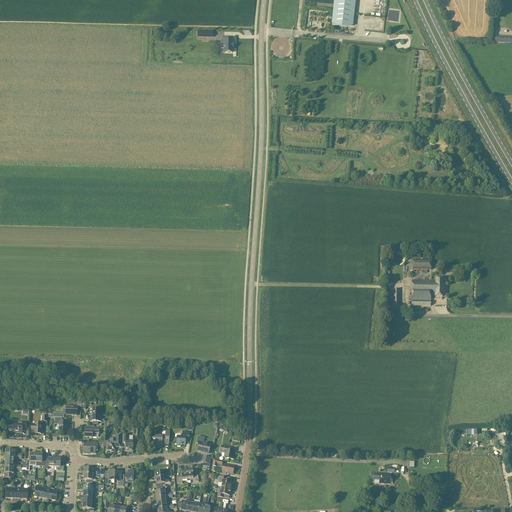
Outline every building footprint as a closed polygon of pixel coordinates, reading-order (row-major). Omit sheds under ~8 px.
[(335,0),(335,9),(333,24),(352,26),(353,15),(354,0),(335,0)] [(511,37),(494,36),(495,28),(492,27),(491,43),(511,43),(511,37)] [(224,43),(221,43),(221,49),(224,49),(223,53),(233,53),(233,39),(224,39),(224,40),(224,43)] [(431,271),(431,261),(412,261),(412,270),(431,271)] [(431,295),(435,295),(435,297),(443,297),(443,279),(435,279),(435,281),(430,281),(412,281),(411,311),(430,311),(431,295)] [(396,290),(389,289),(388,302),(389,302),(389,309),(399,309),(399,296),(399,290),(396,290)] [(77,407),(66,406),(66,415),(77,416),(77,407)] [(55,425),(59,425),(59,432),(66,432),(66,428),(67,428),(67,422),(61,422),(62,418),(55,418),(55,425)] [(20,423),(13,422),(12,433),(22,433),(22,429),(26,429),(26,422),(20,422),(20,423)] [(31,432),(34,433),(34,434),(42,434),(42,424),(34,424),(31,424),(31,432)] [(99,428),(91,428),(85,428),(85,431),(84,431),(84,438),(92,438),(97,438),(97,435),(99,435),(99,428)] [(165,436),(163,436),(156,436),(157,435),(153,435),(152,446),(156,446),(156,448),(162,448),(162,444),(169,444),(169,431),(165,431),(165,436)] [(185,440),(189,440),(189,433),(183,432),(182,438),(177,437),(176,446),(181,447),(181,445),(185,446),(185,440)] [(122,444),(125,444),(125,451),(132,452),(133,441),(128,441),(129,436),(123,435),(122,444)] [(110,442),(107,442),(104,442),(104,447),(107,447),(106,451),(111,451),(111,452),(115,452),(115,447),(117,447),(121,447),(122,436),(115,436),(115,439),(110,439),(110,442)] [(196,451),(208,454),(211,445),(203,443),(203,440),(203,439),(200,438),(198,439),(197,443),(198,443),(196,451)] [(88,454),(88,453),(95,453),(95,446),(97,446),(97,442),(92,442),(92,446),(84,445),(83,453),(85,453),(84,454),(88,454)] [(222,446),(220,453),(225,454),(224,458),(233,459),(234,452),(228,451),(229,448),(222,446)] [(30,454),(30,460),(27,460),(26,462),(26,471),(29,471),(30,466),(36,466),(36,454),(30,454)] [(45,461),(42,461),(42,455),(36,454),(36,466),(45,467),(45,461)] [(210,465),(209,464),(211,458),(204,456),(202,463),(203,463),(203,466),(209,468),(210,465)] [(54,459),(54,458),(49,457),(49,459),(45,459),(45,461),(45,467),(45,470),(48,470),(48,467),(54,467),(54,459)] [(54,467),(57,468),(57,471),(63,472),(63,465),(60,465),(61,460),(54,459),(54,467)] [(219,467),(222,468),(221,473),(226,474),(226,473),(233,474),(234,466),(230,465),(230,466),(222,465),(223,462),(214,460),(212,467),(218,468),(219,467)] [(4,474),(6,474),(6,479),(13,479),(14,471),(26,471),(26,469),(22,469),(3,468),(3,471),(5,471),(4,474)] [(188,480),(193,479),(193,483),(198,482),(198,476),(193,477),(193,470),(187,471),(188,480)] [(125,473),(125,482),(129,482),(129,481),(133,481),(134,471),(128,471),(128,473),(125,473)] [(181,471),(181,476),(177,476),(177,485),(182,484),(182,480),(188,480),(187,471),(181,471)] [(111,485),(111,481),(114,481),(115,472),(108,472),(108,478),(105,478),(105,485),(111,485)] [(114,481),(118,482),(118,487),(123,487),(124,476),(121,476),(121,473),(115,472),(114,481)] [(375,474),(374,481),(379,481),(379,484),(390,485),(391,475),(375,474)] [(92,484),(92,481),(93,477),(94,477),(94,478),(100,478),(100,476),(100,475),(97,475),(82,475),(82,477),(84,477),(83,480),(86,480),(86,484),(92,484)] [(156,482),(156,484),(156,488),(162,487),(162,484),(165,483),(165,480),(166,479),(167,480),(169,480),(168,477),(154,479),(155,481),(156,482)] [(218,483),(220,483),(223,484),(222,488),(231,490),(232,483),(226,482),(227,478),(219,477),(218,478),(217,481),(218,483)] [(5,498),(13,499),(13,485),(12,485),(12,489),(6,489),(5,498)] [(44,486),(43,489),(41,498),(49,500),(50,490),(45,489),(45,487),(44,486)] [(34,497),(41,498),(43,489),(36,487),(34,497)] [(155,492),(156,495),(154,495),(154,498),(168,497),(173,496),(176,496),(175,493),(165,494),(164,491),(163,491),(162,487),(156,488),(157,492),(155,492)] [(230,496),(231,490),(222,488),(221,491),(218,491),(217,497),(223,498),(224,495),(230,496)] [(28,490),(21,489),(20,499),(28,499),(28,490)] [(58,492),(50,490),(49,500),(56,501),(58,492)] [(181,511),(184,511),(183,511),(186,511),(190,492),(187,492),(186,503),(182,502),(182,504),(178,503),(178,509),(181,510),(181,511)] [(203,511),(206,499),(204,498),(202,505),(199,505),(197,511),(203,511)] [(220,511),(223,500),(220,500),(218,510),(215,510),(214,511),(220,511)] [(226,511),(227,511),(224,511),(224,509),(225,509),(226,504),(228,504),(228,501),(223,500),(220,511),(226,511)] [(82,509),(90,509),(90,511),(92,511),(93,511),(94,510),(91,510),(92,504),(81,503),(81,505),(83,505),(82,509)] [(114,511),(116,504),(113,503),(113,506),(109,506),(107,511),(114,511)]
